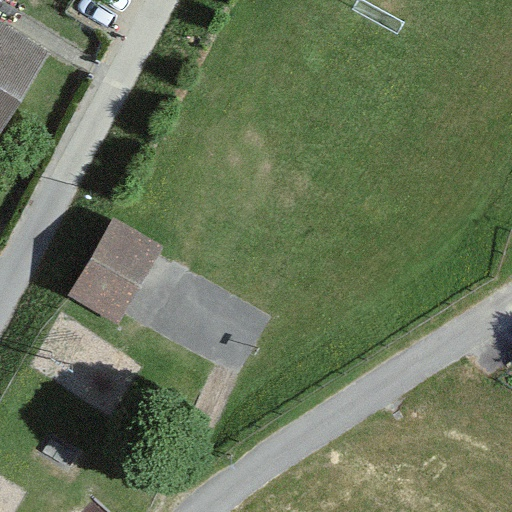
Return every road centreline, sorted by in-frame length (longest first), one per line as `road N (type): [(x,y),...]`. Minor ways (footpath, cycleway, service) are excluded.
road 1 (unclassified): [(211,511),(511,296)]
road 2 (track): [(0,324),(165,0)]
